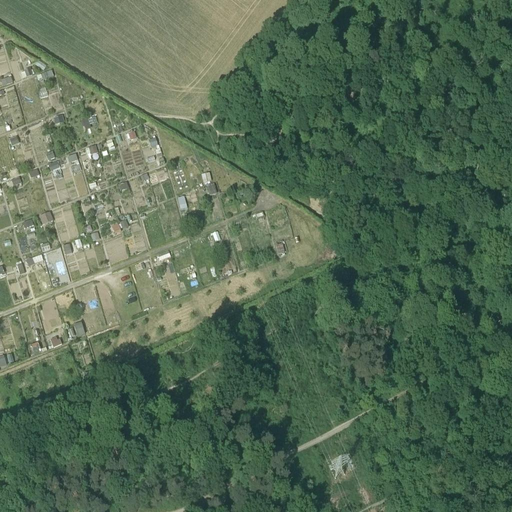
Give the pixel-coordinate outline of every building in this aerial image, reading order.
[(30,69),(20,72),(22,79),(32,75),(30,69)] [(52,71),(41,75),(44,81),(54,77),(52,71)] [(11,77),(3,80),(5,86),(13,83),(11,77)] [(11,147),(17,145),(14,139),(9,141),(11,147)] [(156,139),(149,141),(152,148),(158,146),(156,139)] [(96,147),(89,149),(91,156),(98,153),(96,147)] [(76,155),(68,158),(70,164),(78,161),(76,155)] [(57,162),(49,166),(52,172),(59,168),(57,162)] [(37,170),(29,174),(32,179),(40,175),(37,170)] [(19,177),(12,180),(14,186),(22,183),(19,177)] [(127,183),(121,185),(123,191),(129,189),(127,183)] [(213,185),(206,187),(209,196),(216,194),(213,185)] [(184,198),(177,200),(179,207),(186,206),(184,198)] [(50,213),(42,216),(44,224),(53,221),(50,213)] [(126,221),(121,223),(123,230),(129,228),(126,221)] [(118,224),(112,227),(116,235),(122,233),(118,224)] [(217,232),(212,234),(215,243),(220,241),(217,232)] [(97,234),(90,235),(92,243),(99,241),(97,234)] [(69,245),(62,247),(65,256),(71,254),(69,245)] [(281,245),(275,246),(277,254),(284,252),(281,245)] [(32,259),(27,261),(29,268),(35,266),(32,259)] [(9,276),(16,274),(14,266),(7,268),(9,276)] [(81,324),(75,326),(79,337),(85,334),(81,324)] [(57,341),(56,338),(51,340),(54,347),(61,344),(60,340),(57,341)] [(38,344),(31,346),(35,355),(41,353),(38,344)] [(93,371),(83,374),(85,381),(95,378),(93,371)]
